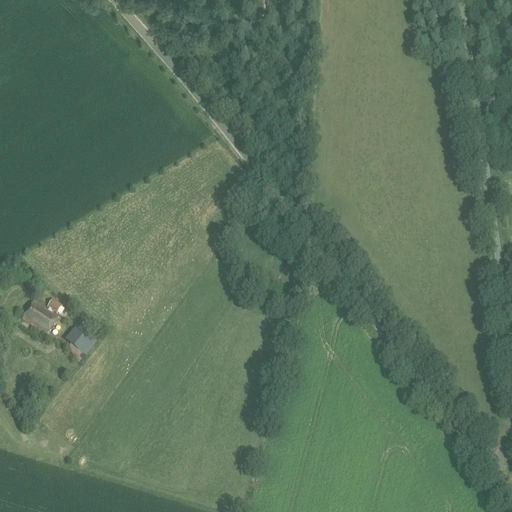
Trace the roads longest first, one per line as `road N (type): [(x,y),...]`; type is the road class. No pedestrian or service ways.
road 1 (unclassified): [(488,468),(209,108),(115,0)]
road 2 (unclassified): [(511,331),(462,0)]
